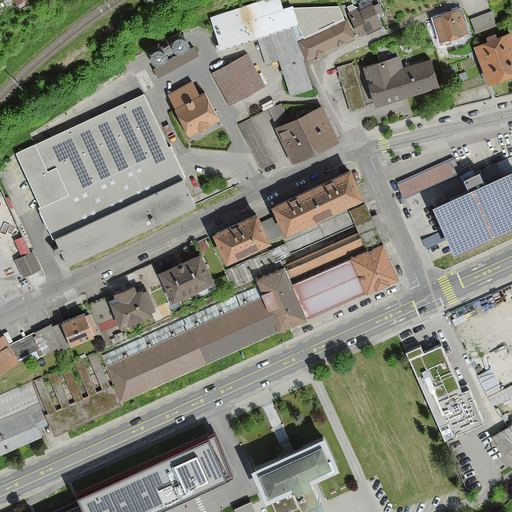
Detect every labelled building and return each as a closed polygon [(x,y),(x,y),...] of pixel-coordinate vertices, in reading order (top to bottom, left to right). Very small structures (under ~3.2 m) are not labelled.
[(279,0),(263,0),(209,18),(220,51),(257,40),(292,28),(299,26),(293,8),(292,7),(283,10),(279,0)] [(373,4),(349,14),(359,36),(382,26),(377,15),(383,12),(379,4),(374,7),(373,4)] [(339,7),(293,8),(299,26),(303,39),(346,20),(339,7)] [(461,9),(433,18),(441,43),(469,34),(461,9)] [(491,12),(470,19),(475,34),(496,26),(491,12)] [(303,39),(298,42),(306,61),(354,38),(346,20),(303,39)] [(292,28),(257,40),(266,65),(279,60),(291,96),(313,89),(292,28)] [(488,42),(474,48),(489,86),(511,77),(511,36),(510,33),(497,38),(496,34),(486,38),(488,42)] [(172,47),(173,49),(174,52),(175,54),(177,55),(180,55),(182,55),(185,54),(187,52),(188,50),(189,47),(188,44),(187,42),(184,40),(182,39),(179,39),(176,40),(174,42),(173,44),(172,47)] [(194,50),(154,72),(158,81),(199,59),(194,50)] [(150,59),(151,61),(152,64),(153,66),(156,67),(158,67),(161,67),(163,66),(165,64),(166,62),(167,59),(166,56),(165,54),(162,52),(160,51),(157,51),(154,52),(152,54),(151,56),(150,59)] [(248,54),(212,73),(229,105),(265,86),(248,54)] [(400,57),(363,68),(368,85),(375,108),(440,88),(431,60),(403,68),(400,57)] [(352,64),(337,68),(344,90),(351,111),(365,107),(352,64)] [(175,108),(174,109),(189,137),(221,120),(205,92),(200,94),(192,81),(167,94),(175,108)] [(35,145),(16,154),(41,208),(56,239),(68,266),(196,207),(191,197),(183,180),(143,95),(35,145)] [(269,110),(278,129),(291,123),(281,104),(269,110)] [(278,129),(277,129),(294,163),(339,142),(322,108),(291,123),(278,129)] [(251,118),(239,125),(262,170),(275,164),(251,118)] [(453,159),(397,184),(404,198),(460,174),(453,159)] [(292,199),(272,208),(275,216),(283,233),(362,197),(350,172),(328,182),(292,199)] [(511,231),(511,172),(484,185),(479,173),(463,180),(468,192),(432,208),(442,231),(422,239),(426,248),(445,239),(454,258),(511,231)] [(383,245),(365,204),(350,211),(359,233),(284,266),(285,269),(257,281),(259,286),(101,356),(106,367),(114,385),(121,403),(280,333),(308,321),(366,296),(399,281),(383,245)] [(236,224),(215,234),(227,259),(269,240),(261,222),(257,214),(236,224)] [(275,216),(261,222),(269,240),(283,233),(275,216)] [(205,240),(197,243),(201,251),(208,248),(205,240)] [(39,271),(31,253),(17,260),(25,277),(39,271)] [(201,255),(158,274),(172,305),(215,285),(201,255)] [(113,294),(115,299),(109,301),(115,317),(120,328),(152,315),(151,312),(155,310),(147,290),(142,292),(142,289),(136,292),(134,286),(113,294)] [(108,296),(89,304),(97,324),(115,317),(109,301),(108,296)] [(85,314),(62,323),(70,346),(98,335),(90,316),(86,317),(85,314)] [(70,346),(62,323),(52,327),(61,346),(63,349),(70,346)] [(61,346),(52,327),(51,325),(34,333),(45,355),(61,346)] [(34,333),(9,345),(17,361),(35,351),(39,357),(45,355),(34,333)] [(4,336),(0,338),(0,373),(19,364),(17,361),(9,345),(4,336)] [(441,344),(424,352),(421,345),(406,351),(445,440),(483,424),(468,390),(462,392),(441,344)] [(29,382),(0,394),(0,455),(41,437),(38,429),(48,425),(54,437),(124,406),(121,403),(114,385),(106,367),(101,356),(99,351),(96,352),(87,356),(82,358),(73,362),(68,365),(61,368),(55,370),(47,374),(41,376),(34,380),(29,382)] [(511,425),(509,427),(492,438),(511,467),(511,466),(511,425)] [(84,511),(140,511),(230,472),(213,434),(77,495),(84,511)] [(289,453),(256,468),(270,499),(289,490),(294,488),(304,510),(321,502),(312,481),(337,469),(323,437),(289,453)] [(289,490),(270,499),(275,511),(290,511),(298,509),(289,490)] [(255,511),(252,503),(235,511),(255,511)]
